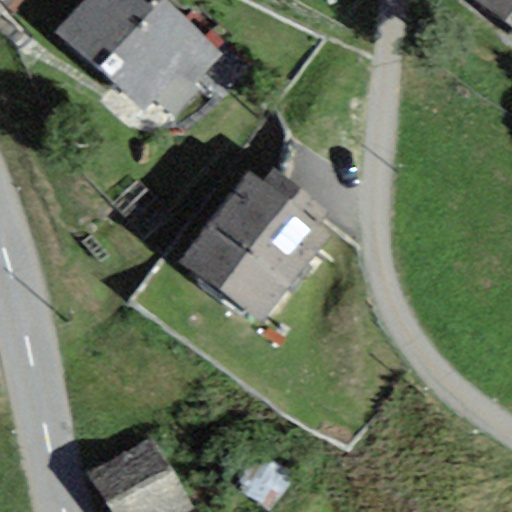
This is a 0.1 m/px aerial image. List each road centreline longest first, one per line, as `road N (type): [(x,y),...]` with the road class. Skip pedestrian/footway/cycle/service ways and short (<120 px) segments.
road 1 (unclassified): [(384,0),(372,130),(374,225),(398,323),(495,438),(511,446)]
road 2 (tertiary): [(66,511),(0,249)]
